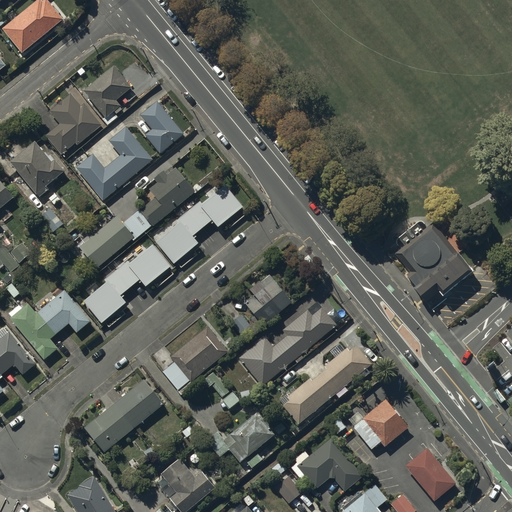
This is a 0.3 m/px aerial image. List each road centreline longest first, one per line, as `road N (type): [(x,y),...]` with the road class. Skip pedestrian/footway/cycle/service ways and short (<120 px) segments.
road 1 (residential): [(303,206),(48,416),(25,454)]
road 2 (secondary): [(511,460),(303,206)]
road 3 (secondary): [(303,206),(135,0)]
road 4 (residential): [(135,0),(0,112)]
